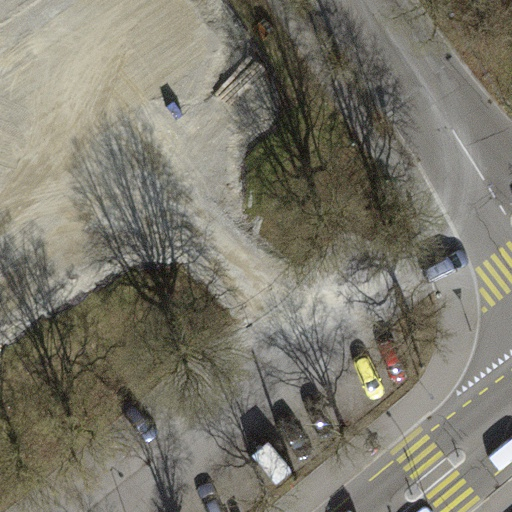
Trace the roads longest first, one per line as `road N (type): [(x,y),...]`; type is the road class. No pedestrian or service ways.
road 1 (tertiary): [(364,0),(511,203)]
road 2 (secondary): [(394,511),(511,417)]
